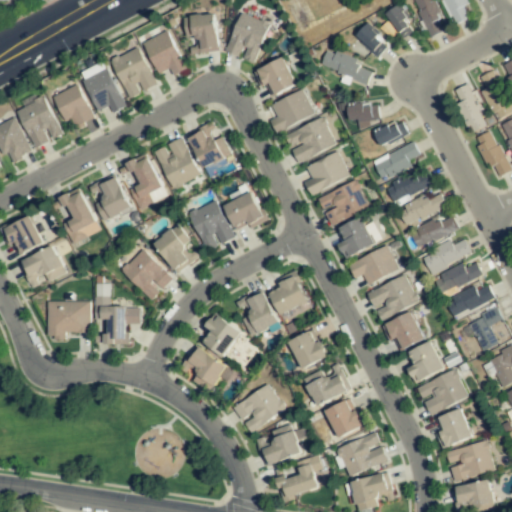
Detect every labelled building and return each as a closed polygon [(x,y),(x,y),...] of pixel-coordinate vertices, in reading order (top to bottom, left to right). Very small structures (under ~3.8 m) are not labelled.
[(440,18),(432,0),(413,0),(429,38),(443,32),(438,19),(440,18)] [(453,16),(469,2),(467,0),(443,0),(441,2),(453,16)] [(395,21),(399,31),(407,27),(401,14),(396,17),(393,12),(390,14),(394,22),(395,21)] [(247,50),(246,51),(255,55),(269,25),(244,13),(230,41),(247,50)] [(185,37),(197,37),(198,52),(217,51),(216,14),(184,16),(185,37)] [(355,36),(378,57),(389,45),(366,24),(355,36)] [(168,31),(143,42),(157,73),(171,67),(174,74),(185,69),(168,31)] [(128,93),(141,86),(143,90),(156,83),(138,47),(111,60),(128,93)] [(367,84),(372,72),(358,67),(360,62),(336,52),(332,61),(327,59),(324,67),(367,84)] [(278,58),(256,74),(274,97),(295,81),(278,58)] [(511,59),(502,65),(511,84),(511,59)] [(80,72),(83,79),(104,68),(101,62),(80,72)] [(109,106),(112,112),(125,106),(107,69),(82,81),(97,111),(109,106)] [(485,90),(493,118),(508,113),(495,71),(481,76),(486,90),(485,90)] [(480,114),(468,84),(454,90),(466,120),(480,114)] [(83,107),(77,104),(84,93),(73,86),(69,93),(63,89),(54,103),(70,112),(69,114),(77,118),(83,107)] [(313,116),(304,91),(271,104),(277,118),(271,120),(275,130),(313,116)] [(16,110),(35,148),(63,134),(43,96),(16,110)] [(349,120),(357,119),(358,125),(379,121),(376,102),(348,106),(349,120)] [(32,153),(15,117),(0,124),(0,150),(2,155),(7,153),(12,162),(32,153)] [(291,147),(297,162),(327,150),(324,142),(331,139),(323,119),(288,133),(293,146),(291,147)] [(511,119),(501,124),(511,152),(511,119)] [(186,134),(205,170),(232,155),(222,136),(213,141),(209,132),(216,129),(212,121),(186,134)] [(407,132),(400,121),(375,134),(382,146),(407,132)] [(493,134),(479,141),(496,177),(510,171),(493,134)] [(200,176),(182,137),(165,145),(166,145),(155,151),(172,189),(200,176)] [(419,156),(415,145),(374,160),(380,179),(411,168),(408,159),(419,156)] [(349,179),(339,153),(306,165),(311,179),(305,182),(310,193),(349,179)] [(167,195),(145,154),(128,162),(139,184),(134,187),(138,195),(133,197),(139,209),(167,195)] [(434,187),(429,172),(387,186),(392,201),(434,187)] [(104,222),(132,210),(115,174),(88,186),(92,193),(99,190),(103,200),(96,203),(104,222)] [(368,208),(356,180),(317,198),(323,211),(324,211),(331,225),(368,208)] [(401,210),(409,224),(446,205),(438,190),(401,210)] [(236,230),(249,224),(251,228),(266,221),(252,191),(224,205),(236,230)] [(234,238),(216,200),(188,213),(206,251),(234,238)] [(43,243),(30,215),(0,229),(8,245),(12,242),(19,255),(43,243)] [(344,258),(374,245),(362,217),(336,228),(342,242),(338,243),(344,258)] [(458,233),(454,217),(411,230),(416,245),(458,233)] [(95,221),(83,225),(86,235),(98,230),(95,221)] [(178,271),(190,260),(181,249),(189,241),(175,226),(154,245),(178,271)] [(451,244),(423,257),(430,271),(470,252),(464,240),(451,245),(451,244)] [(22,260),(34,287),(39,285),(36,278),(45,274),(49,281),(66,274),(54,246),(22,260)] [(367,284),(398,271),(388,246),(348,263),(354,278),(363,274),(367,284)] [(172,278),(143,250),(123,271),(152,298),(172,278)] [(443,295),(483,277),(476,262),(464,268),(462,263),(434,276),(443,295)] [(280,315),(308,301),(293,271),(277,279),(280,285),(268,291),(280,315)] [(381,320),(418,302),(405,274),(367,293),(374,308),(375,308),(381,320)] [(109,307),(109,286),(96,286),(95,319),(106,320),(106,344),(126,344),(127,311),(133,312),(133,308),(109,307)] [(494,298),(488,286),(475,292),(473,288),(446,301),(454,318),(494,298)] [(250,335),(277,325),(264,290),(241,298),(247,315),(243,317),(250,335)] [(48,302),(48,337),(65,337),(65,332),(89,332),(89,314),(79,314),(79,310),(72,310),(72,302),(48,302)] [(399,351),(424,339),(411,311),(381,325),(389,341),(394,339),(399,351)] [(496,343),(489,325),(502,320),(498,311),(471,321),(482,348),(496,343)] [(202,340),(224,353),(238,329),(216,316),(202,340)] [(289,341),(302,369),(332,355),(324,339),(316,343),(311,331),(289,341)] [(415,382),(443,369),(430,342),(409,353),(415,366),(409,369),(415,382)] [(186,359),(199,367),(191,380),(210,392),(227,366),(195,346),(186,359)] [(501,388),(511,382),(511,368),(509,362),(511,360),(511,347),(487,360),(501,388)] [(317,406),(351,390),(338,363),(330,367),(333,374),(325,378),(321,370),(303,378),(317,406)] [(468,397),(455,370),(417,388),(423,400),(430,415),(468,397)] [(284,409),(267,384),(233,407),(242,421),(243,421),(250,432),(284,409)] [(363,427),(357,409),(351,412),(347,401),(326,409),(336,437),(363,427)] [(472,437),(460,409),(434,419),(445,448),(472,437)] [(301,454),(291,424),(271,431),(274,440),(265,443),(263,437),(256,439),(265,466),(301,454)] [(387,461),(376,433),(337,448),(348,476),(387,461)] [(450,468),(454,481),(494,470),(486,441),(447,452),(450,463),(460,460),(462,465),(450,468)] [(277,482),(283,498),(317,485),(311,469),(277,482)] [(387,501),(393,500),(387,473),(350,481),(358,511),(379,506),(376,493),(385,491),(387,501)] [(492,508),(491,483),(454,485),(455,509),(492,508)]
